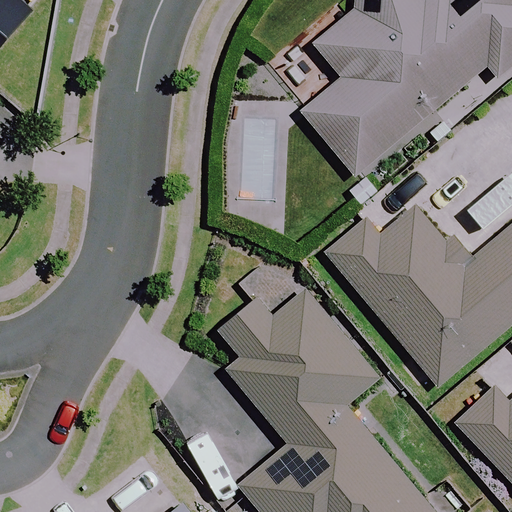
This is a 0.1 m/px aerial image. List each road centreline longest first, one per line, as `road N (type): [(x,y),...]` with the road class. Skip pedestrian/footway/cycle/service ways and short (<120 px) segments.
road 1 (residential): [(168,0),(135,51),(126,254),(89,320)]
road 2 (residential): [(89,320),(59,410),(32,459),(0,467)]
